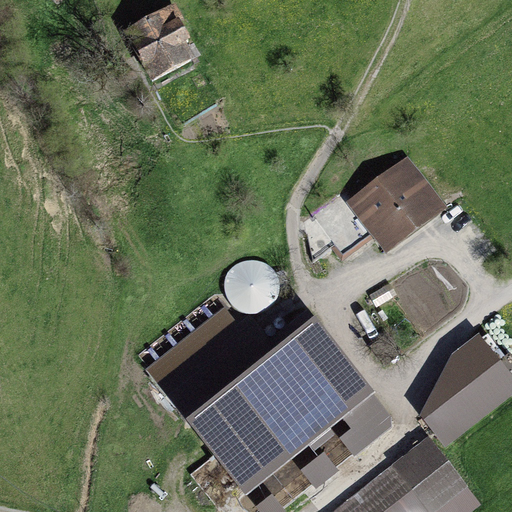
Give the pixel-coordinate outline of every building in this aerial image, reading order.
[(175,4),(125,30),(152,82),(195,59),(187,41),(191,38),(181,21),(184,20),(175,4)] [(407,157),(346,203),(386,254),(448,208),(407,157)] [(232,314),(271,312),(269,265),(230,267),(232,314)] [(225,310),(146,371),(246,496),(309,446),(316,452),(334,435),(330,430),(343,420),(351,430),(340,439),(354,458),(393,429),(392,418),(373,396),(375,395),(308,309),(267,338),(251,316),(238,325),(225,310)] [(421,416),(447,448),(511,395),(511,376),(478,335),(452,357),(421,416)] [(429,438),(334,511),(471,511),(480,504),(429,438)] [(339,472),(324,454),(301,471),(316,490),(339,472)] [(285,511),(272,495),(256,507),(259,511),(285,511)]
